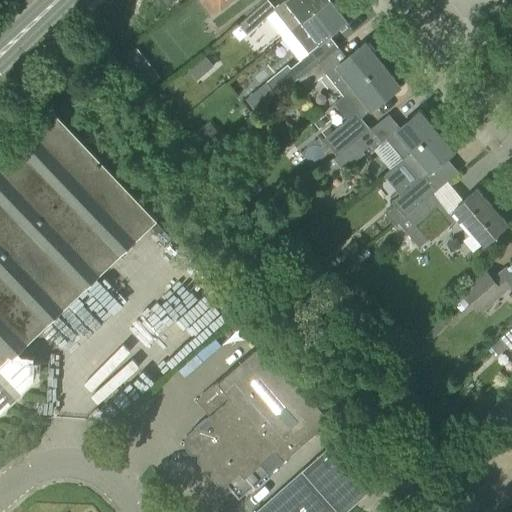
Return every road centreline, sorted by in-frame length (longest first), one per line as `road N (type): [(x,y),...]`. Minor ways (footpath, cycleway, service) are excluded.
road 1 (residential): [(511,137),(401,0)]
road 2 (residential): [(0,497),(39,466),(76,464),(111,480),(138,511)]
